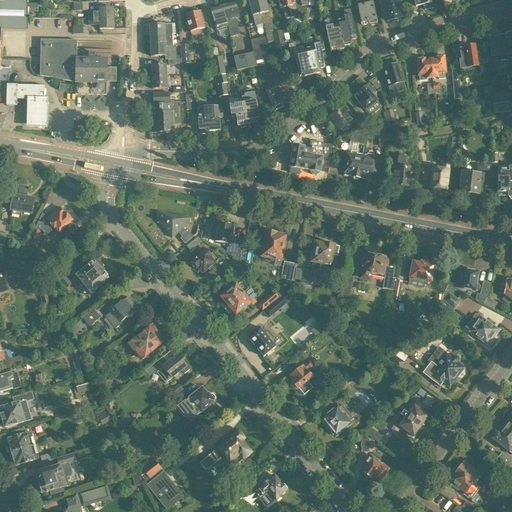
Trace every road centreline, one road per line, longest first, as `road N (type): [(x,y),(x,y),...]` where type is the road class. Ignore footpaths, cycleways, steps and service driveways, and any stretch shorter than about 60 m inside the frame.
road 1 (secondary): [(122,146),(236,153),(263,146),(383,48),(511,9)]
road 2 (tertiary): [(351,511),(113,220),(106,197),(113,167)]
road 3 (primary): [(511,242),(113,167)]
road 4 (tertiary): [(395,511),(511,353)]
road 5 (residential): [(122,146),(135,11)]
